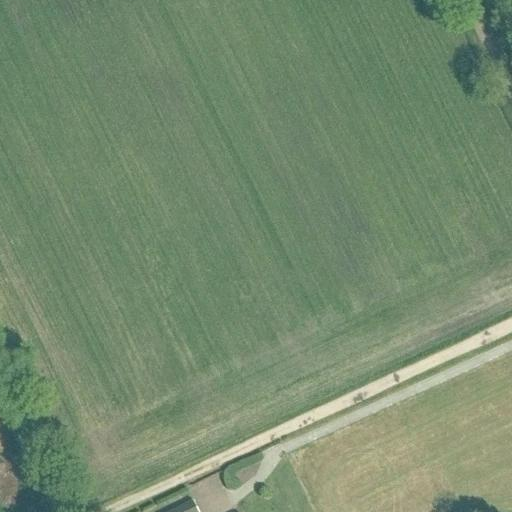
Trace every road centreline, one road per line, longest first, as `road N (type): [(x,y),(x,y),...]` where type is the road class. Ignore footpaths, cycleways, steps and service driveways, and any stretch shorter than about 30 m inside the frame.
road 1 (track): [(118,511),(511,329)]
road 2 (unclassified): [(511,115),(456,0)]
